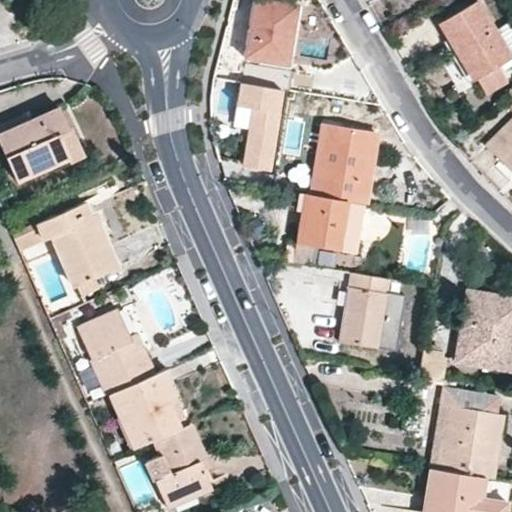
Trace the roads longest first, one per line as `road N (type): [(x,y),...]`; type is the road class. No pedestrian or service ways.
road 1 (tertiary): [(341,511),(188,151),(181,118),(188,24)]
road 2 (tertiary): [(141,37),(154,63),(159,124),(200,240),(323,511)]
road 3 (residential): [(338,0),(421,141),(511,234)]
road 4 (residential): [(0,70),(119,25)]
